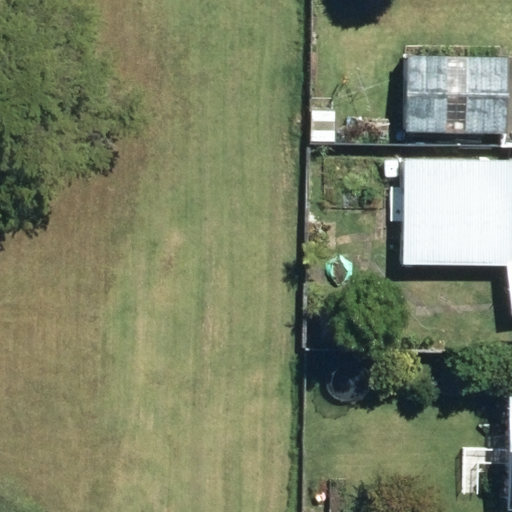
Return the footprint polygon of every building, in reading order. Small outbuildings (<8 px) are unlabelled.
[(391,130),(492,132),(493,53),(392,51),(391,130)] [(327,107),(303,106),(303,137),(327,138),(327,107)] [(511,256),(501,257),(501,155),(376,155),(377,173),(391,171),(390,262),(498,262),(498,309),(511,308),(511,256)] [(299,247),(331,249),(333,222),(301,219),(299,247)] [(306,312),(306,345),(350,344),(350,311),(306,312)]
